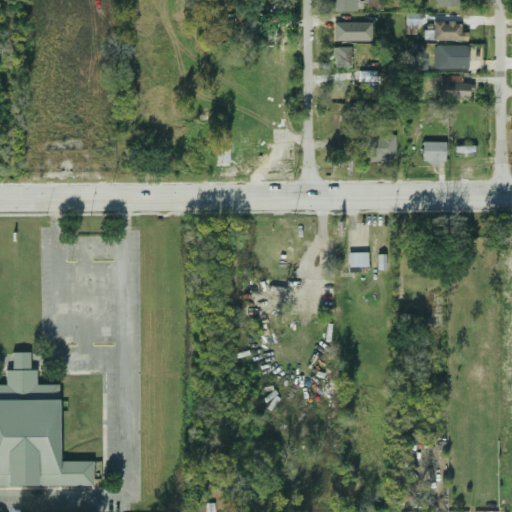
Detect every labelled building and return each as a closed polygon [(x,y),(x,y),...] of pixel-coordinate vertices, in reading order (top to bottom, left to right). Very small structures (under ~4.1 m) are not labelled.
[(358,12),(358,0),(334,0),(334,12),(358,12)] [(383,9),(383,0),(368,0),(368,9),(383,9)] [(407,13),(407,25),(422,25),(421,13),(407,13)] [(334,41),(350,41),(350,29),(345,29),(345,15),(334,15),(334,41)] [(260,21),(241,21),(240,41),(260,41),(260,21)] [(433,40),(468,41),(468,32),(462,32),(462,22),(434,22),(433,40)] [(464,45),(435,45),(435,69),(464,69),(464,45)] [(333,47),(333,68),(350,68),(350,47),(333,47)] [(359,81),(377,81),(377,72),(359,71),(359,81)] [(469,98),(469,79),(440,79),(440,98),(469,98)] [(361,156),(394,156),(394,137),(361,137),(361,156)] [(422,161),(444,161),(444,143),(422,143),(422,161)] [(229,167),(229,148),(215,148),(215,167),(229,167)] [(368,252),(348,253),(349,267),(368,266),(368,252)] [(0,486),(92,486),(92,461),(57,461),(57,385),(35,385),(35,369),(28,369),(28,353),(11,353),(11,370),(5,370),(5,385),(0,385),(0,486)]
